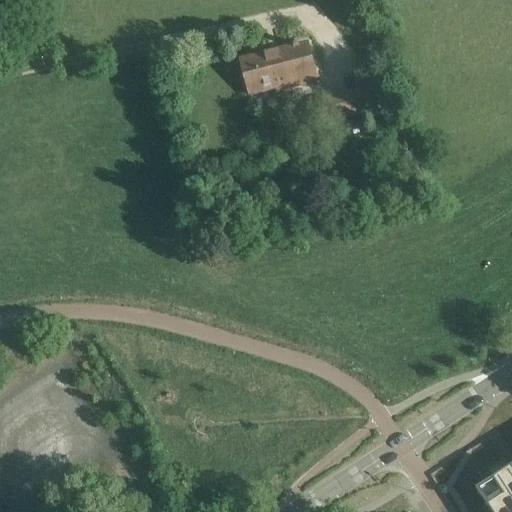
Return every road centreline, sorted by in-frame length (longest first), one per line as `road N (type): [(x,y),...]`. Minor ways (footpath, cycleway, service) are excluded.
road 1 (tertiary): [(400,446),(511,373)]
road 2 (tertiary): [(297,511),(400,446)]
